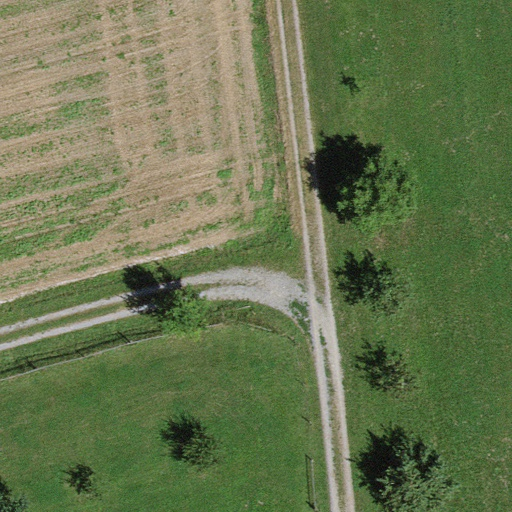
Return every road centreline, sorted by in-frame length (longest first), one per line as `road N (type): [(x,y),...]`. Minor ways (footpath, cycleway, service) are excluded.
road 1 (track): [(0,336),(167,294),(244,287),(311,302)]
road 2 (track): [(280,0),(311,302)]
road 3 (track): [(311,302),(336,511)]
